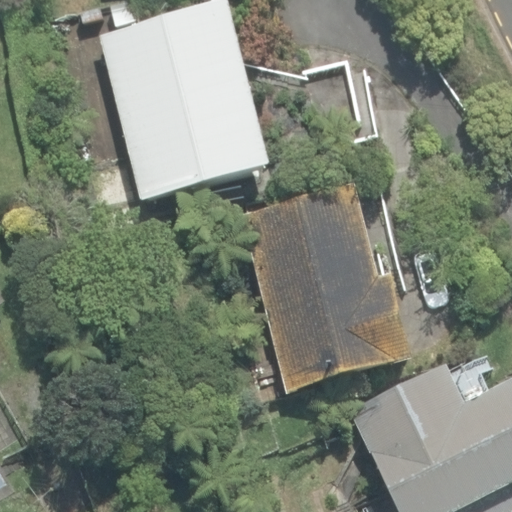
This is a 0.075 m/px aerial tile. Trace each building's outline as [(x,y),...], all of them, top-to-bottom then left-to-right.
[(116,29),(138,23),(132,3),(111,9),(116,29)] [(100,39),(142,207),(276,174),(290,155),(365,136),(348,65),(279,82),(237,5),(100,39)] [(244,217),(289,396),(416,364),(395,279),(383,282),(359,188),(244,217)] [(352,415),(402,511),(511,511),(511,383),(469,406),(448,365),(352,415)] [(0,499),(15,490),(0,463),(0,382),(7,378),(0,366),(0,499)]
